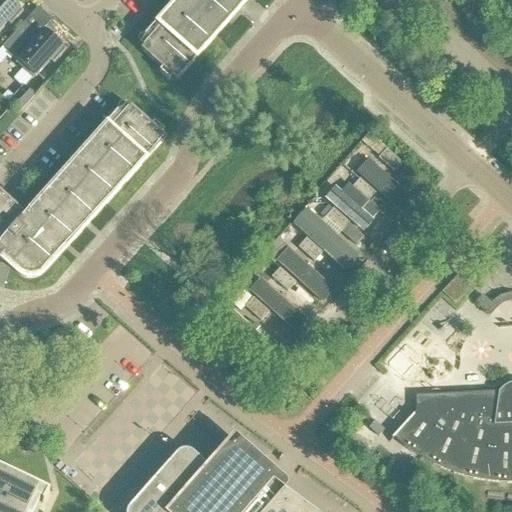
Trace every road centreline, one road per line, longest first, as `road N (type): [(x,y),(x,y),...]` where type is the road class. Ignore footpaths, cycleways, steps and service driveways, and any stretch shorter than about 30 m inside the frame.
road 1 (residential): [(0,339),(13,324),(61,304),(93,272),(176,178),(213,103),(297,8)]
road 2 (residential): [(469,165),(287,360)]
road 3 (residential): [(297,8),(469,165)]
road 4 (residential): [(81,27),(97,43),(94,78),(2,181)]
road 5 (residential): [(511,100),(402,0)]
